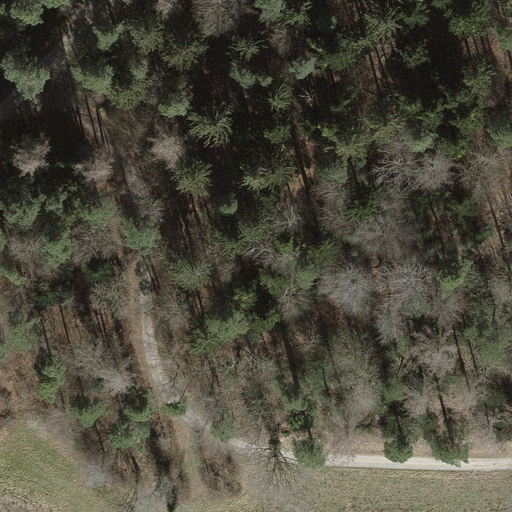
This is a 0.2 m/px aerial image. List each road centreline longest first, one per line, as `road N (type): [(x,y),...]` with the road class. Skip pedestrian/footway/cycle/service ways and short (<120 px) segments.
road 1 (track): [(511,469),(319,466),(195,431),(158,388),(147,341),(142,216),(125,159),(93,121),(32,84)]
road 2 (track): [(120,0),(32,84)]
